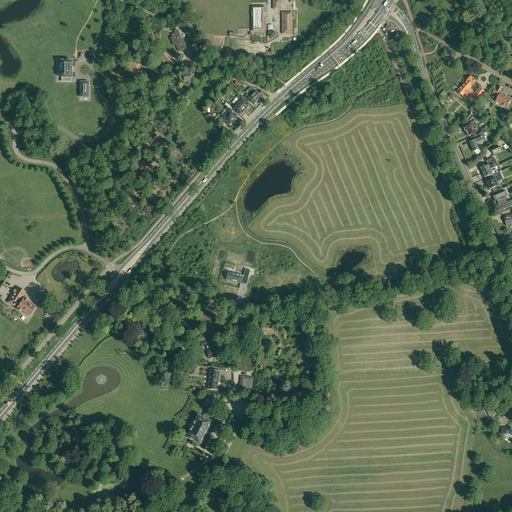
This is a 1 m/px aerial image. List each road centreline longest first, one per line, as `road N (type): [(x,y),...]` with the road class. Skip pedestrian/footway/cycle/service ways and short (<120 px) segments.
road 1 (unclassified): [(121,274),(236,312),(498,249)]
road 2 (primary): [(121,274),(255,121),(341,48)]
road 3 (tertiary): [(421,68),(498,249)]
road 4 (primary): [(0,415),(121,274)]
road 5 (track): [(16,132),(34,126),(79,139),(103,134),(110,118),(93,72)]
